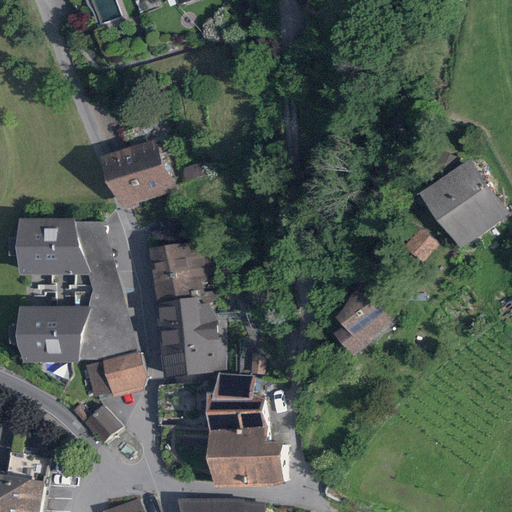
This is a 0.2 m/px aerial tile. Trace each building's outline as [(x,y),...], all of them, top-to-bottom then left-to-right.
[(118,0),(80,0),(91,29),(124,17),(118,0)] [(348,5),(316,3),(314,44),(346,45),(348,5)] [(141,75),(122,80),(126,96),(145,92),(141,75)] [(127,130),(132,150),(170,140),(176,138),(171,118),(127,130)] [(463,143),(445,136),(437,159),(454,165),(463,143)] [(132,150),(120,153),(133,203),(183,190),(170,140),(132,150)] [(511,200),(480,155),(434,188),(473,242),(511,213),(511,200)] [(83,217),(34,217),(34,234),(21,234),(21,249),(33,249),(33,267),(92,268),(92,241),(83,217)] [(216,238),(164,242),(169,298),(210,290),(210,279),(222,278),(216,238)] [(354,324),(344,332),(360,354),(405,316),(398,289),(367,275),(347,314),(354,324)] [(210,290),(169,298),(176,349),(230,341),(228,316),(221,298),(213,299),(210,290)] [(92,308),(38,304),(37,321),(21,320),(19,336),(33,337),(32,361),(88,365),(92,308)] [(230,341),(176,349),(177,371),(231,364),(230,341)] [(148,349),(111,357),(119,390),(120,395),(148,388),(154,374),(148,349)] [(256,352),(256,371),(268,373),(269,360),(264,352),(256,352)] [(119,390),(111,357),(92,362),(99,394),(119,390)] [(260,375),(233,368),(228,391),(260,395),(260,375)] [(166,384),(165,415),(208,420),(206,380),(169,382),(166,384)] [(228,391),(219,390),(222,429),(272,426),(268,396),(260,395),(228,391)] [(110,403),(89,420),(107,442),(128,425),(110,403)] [(272,426),(222,429),(226,482),(279,483),(292,479),(290,436),(272,438),(272,426)] [(314,429),(308,461),(327,464),(333,432),(314,429)] [(18,450),(14,468),(50,475),(53,457),(18,450)] [(14,468),(1,466),(0,470),(0,511),(46,511),(54,476),(50,475),(14,468)] [(111,509),(111,511),(145,511),(140,497),(111,509)] [(248,498),(188,497),(192,511),(270,511),(270,502),(247,500),(248,498)]
